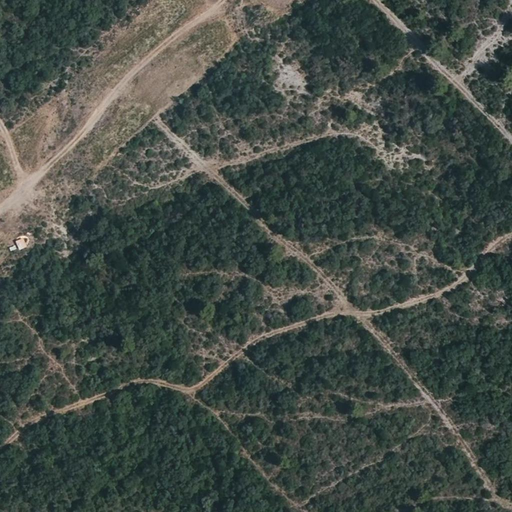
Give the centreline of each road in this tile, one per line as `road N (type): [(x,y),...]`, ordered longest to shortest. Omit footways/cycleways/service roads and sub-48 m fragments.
road 1 (track): [(0,448),(19,438),(28,416),(151,380),(195,397),(266,334),(370,313),(491,273),(511,254)]
road 2 (track): [(219,0),(0,213)]
road 3 (track): [(378,0),(511,140)]
